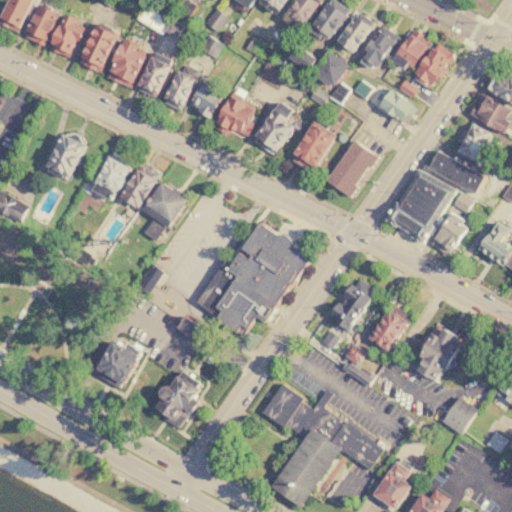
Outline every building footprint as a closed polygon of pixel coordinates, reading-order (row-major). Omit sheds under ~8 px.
[(30,0),(32,1),(16,32),(0,23),(0,13),(7,0),(30,0)] [(173,5),(176,0),(189,0),(197,6),(189,17),(173,5)] [(237,0),(253,9),(257,0),(237,0)] [(286,0),(276,14),(258,1),(258,0),(286,0)] [(320,0),(298,31),(281,19),(294,0),(320,0)] [(335,0),(348,9),(325,42),(308,29),(328,0),(335,0)] [(23,37),(40,4),(59,14),(41,47),(23,37)] [(144,5),(170,20),(162,33),(136,18),(144,5)] [(228,17),(217,32),(205,24),(216,9),(228,17)] [(375,22),(352,54),(334,41),(357,10),(375,22)] [(64,14),(85,25),(68,57),(47,45),(64,14)] [(171,19),(183,26),(176,37),(164,31),(171,19)] [(399,36),(374,70),(356,58),(381,23),(399,36)] [(96,25),(117,37),(99,71),(77,60),(96,25)] [(430,41),(407,72),(390,60),(412,28),(430,41)] [(209,35),(224,44),(216,57),(201,48),(209,35)] [(245,48),(251,37),(273,49),(267,60),(245,48)] [(123,39),(148,52),(129,87),(105,74),(123,39)] [(428,87),(410,74),(435,40),(453,52),(428,87)] [(297,44),(317,59),(308,72),(287,57),(297,44)] [(327,50),(348,65),(331,89),(310,74),(327,50)] [(154,51),(174,62),(157,95),(136,84),(154,51)] [(259,75),(267,60),(281,67),(274,83),(259,75)] [(177,68),(197,78),(180,112),(160,103),(177,68)] [(511,102),(486,89),(496,70),(511,78),(511,102)] [(361,79),(373,88),(365,99),(353,90),(361,79)] [(398,90),(406,80),(418,88),(410,99),(398,90)] [(340,81),(351,89),(339,105),(328,98),(340,81)] [(190,104),(203,83),(223,95),(210,116),(190,104)] [(309,98),(316,87),(329,95),(322,107),(309,98)] [(378,105),(390,89),(417,108),(405,124),(378,105)] [(212,127),(230,96),(232,93),(254,105),(251,111),(255,113),(251,122),(255,124),(248,137),(238,137),(228,131),(226,135),(212,127)] [(468,114),(478,93),(511,110),(511,114),(503,132),(468,114)] [(251,140),(280,101),(293,111),(287,121),(294,126),(272,155),(251,140)] [(336,136),(312,172),(290,157),(314,121),(336,136)] [(457,151),(472,123),(502,138),(487,167),(457,151)] [(65,183),(85,145),(82,143),(79,135),(74,133),(66,135),(62,133),(42,171),(65,183)] [(326,181),(354,141),(377,158),(369,169),(367,167),(355,184),(357,186),(348,197),(326,181)] [(134,161),(111,201),(90,188),(113,149),(134,161)] [(429,168),(439,151),(484,176),(474,194),(429,168)] [(158,176),(137,210),(118,198),(139,164),(158,176)] [(457,190),(420,169),(398,201),(397,200),(384,219),(396,228),(398,225),(413,235),(411,238),(422,246),(435,226),(433,225),(457,190)] [(186,200),(167,227),(142,209),(162,182),(186,200)] [(62,191),(47,220),(31,212),(47,183),(62,191)] [(509,184),(511,186),(511,202),(502,195),(509,184)] [(0,210),(0,191),(27,206),(19,221),(0,210)] [(452,204),(460,192),(473,202),(465,213),(452,204)] [(446,256),(430,245),(453,213),(469,225),(446,256)] [(167,227),(156,242),(143,232),(154,217),(167,227)] [(478,248),(497,222),(511,231),(503,242),(511,248),(511,269),(505,264),(503,267),(478,248)] [(195,302),(224,261),(230,265),(259,224),(277,237),(284,236),(291,241),(292,247),(309,259),(292,284),(290,283),(274,306),(276,308),(266,322),(257,315),(242,335),(195,302)] [(147,293),(136,285),(152,263),(163,272),(147,293)] [(347,333),(327,318),(351,286),(371,300),(347,333)] [(387,352),(367,338),(392,304),(412,319),(387,352)] [(176,328),(185,317),(206,333),(198,344),(176,328)] [(416,371),(423,358),(419,356),(431,334),(437,338),(442,328),(456,336),(452,344),(458,348),(452,360),(456,362),(451,370),(447,368),(439,383),(416,371)] [(322,341),(333,348),(340,336),(330,329),(322,341)] [(118,391),(92,377),(115,335),(141,350),(118,391)] [(153,411),(161,399),(158,398),(158,392),(161,388),(166,387),(168,388),(181,370),(199,383),(196,388),(198,390),(191,399),(198,404),(189,416),(187,415),(177,428),(153,411)] [(491,401),(510,373),(511,374),(511,404),(508,402),(503,409),(491,401)] [(262,413),(284,428),(287,425),(305,438),(270,487),(301,508),(341,451),(368,470),(383,448),(323,406),(332,394),(325,390),(311,410),(301,402),(303,399),(282,384),(262,413)] [(460,435),(441,421),(459,397),(477,410),(460,435)] [(494,430),(509,441),(499,454),(484,443),(494,430)] [(373,495),(397,461),(411,471),(404,481),(411,486),(394,510),(373,495)] [(407,511),(441,511),(451,500),(435,489),(428,499),(421,494),(407,511)]
